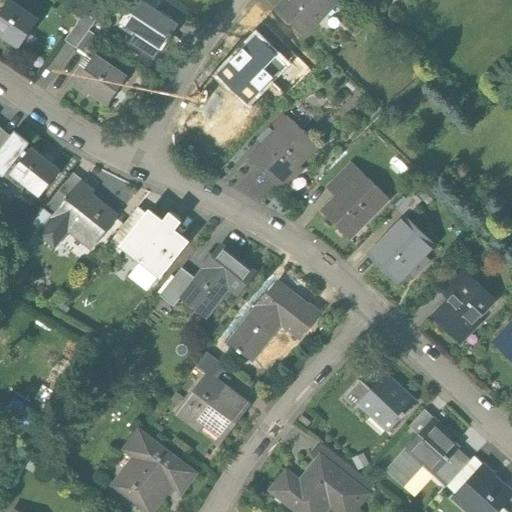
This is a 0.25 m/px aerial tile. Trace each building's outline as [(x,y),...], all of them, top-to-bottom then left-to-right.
[(147,5),(138,0),(135,0),(120,24),(121,25),(122,24),(135,33),(136,34),(129,44),(154,59),(160,49),(161,49),(168,38),(169,39),(172,35),(171,34),(177,26),(178,25),(147,5)] [(284,0),(276,10),(305,37),(317,23),(313,19),(330,0),(284,0)] [(37,21),(9,2),(0,14),(0,34),(19,47),(37,21)] [(84,16),(64,43),(76,50),(89,32),(96,23),(84,16)] [(256,36),(281,61),(291,52),(265,25),(256,36)] [(89,32),(76,50),(87,57),(100,40),(89,32)] [(281,61),(256,36),(218,75),(248,103),(285,65),(281,61)] [(126,78),(94,57),(75,85),(89,94),(90,93),(108,105),(126,78)] [(312,119),(300,107),(289,119),(301,130),(312,119)] [(301,130),(289,119),(250,159),(278,186),(317,146),(301,130)] [(0,149),(10,136),(0,128),(0,149)] [(60,171),(31,148),(29,151),(11,136),(10,136),(0,149),(0,171),(22,189),(25,186),(26,187),(27,187),(37,195),(37,196),(39,197),(60,171)] [(352,164),(336,179),(345,188),(360,172),(352,164)] [(345,188),(321,212),(346,237),(360,222),(363,225),(388,200),(360,172),(345,188)] [(72,173),(44,210),(53,217),(80,182),(81,180),(72,173)] [(93,192),(80,182),(53,217),(42,231),(41,231),(38,235),(54,247),(71,227),(92,244),(116,215),(91,196),(93,192)] [(412,193),(396,209),(405,217),(421,201),(412,193)] [(137,208),(109,244),(121,253),(125,247),(122,245),(146,215),(137,208)] [(44,210),(32,224),(41,231),(42,231),(53,217),(44,210)] [(162,224),(148,212),(146,215),(122,245),(125,247),(161,275),(187,243),(172,232),(179,224),(169,216),(162,224)] [(434,245),(405,217),(369,255),(397,282),(434,245)] [(255,272),(221,246),(213,256),(209,253),(202,261),(206,265),(203,268),(204,269),(196,279),(182,297),(181,298),(196,309),(187,320),(197,329),(210,312),(211,313),(220,301),(220,300),(229,288),(237,295),(255,272)] [(196,279),(181,268),(167,286),(182,297),(196,279)] [(461,268),(445,285),(455,294),(471,277),(461,268)] [(495,301),(471,277),(455,294),(433,317),(457,341),(495,301)] [(307,307),(276,283),(229,344),(238,351),(237,352),(244,356),(244,355),(247,358),(276,320),(300,339),(319,315),(308,306),(307,307)] [(511,325),(494,344),(511,360),(511,325)] [(226,368),(207,353),(196,367),(206,375),(206,374),(215,381),(226,368)] [(215,381),(206,374),(206,375),(177,413),(201,431),(210,419),(227,432),(247,405),(215,381)] [(394,388),(384,378),(386,377),(385,376),(370,391),(359,404),(371,416),(374,413),(390,428),(387,431),(388,431),(414,403),(395,386),(394,388)] [(360,382),(344,399),(355,408),(359,404),(370,391),(360,382)] [(386,471),(402,487),(423,465),(434,475),(449,459),(458,449),(440,432),(443,429),(433,420),(398,458),(386,471)] [(195,475),(139,432),(125,449),(138,459),(128,472),(126,470),(120,478),(122,479),(116,487),(148,511),(152,511),(172,486),(181,492),(195,475)] [(351,468),(319,443),(309,455),(317,461),(320,458),(344,477),(351,468)] [(398,458),(391,451),(379,464),(386,471),(398,458)] [(317,461),(299,484),(286,473),(271,491),(297,511),(324,511),(337,497),(355,510),(367,495),(344,477),(320,458),(317,461)] [(449,459),(434,475),(432,476),(445,488),(462,470),(449,459)] [(494,475),(483,465),(453,498),(469,511),(496,511),(511,495),(511,494),(503,486),(501,489),(490,479),(494,475)]
